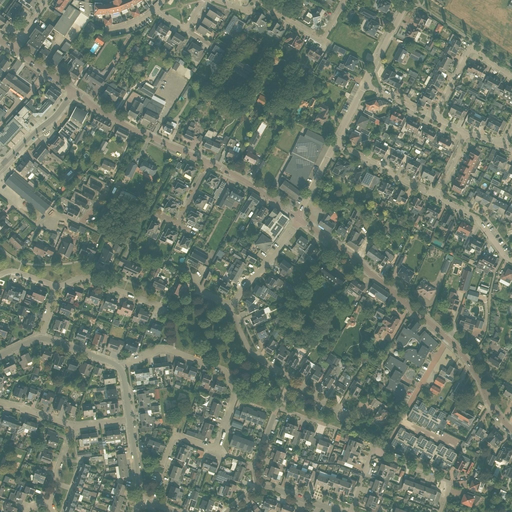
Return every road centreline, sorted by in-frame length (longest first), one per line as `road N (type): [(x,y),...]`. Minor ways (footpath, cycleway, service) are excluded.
road 1 (residential): [(162,465),(172,434),(216,449),(234,389),(220,367),(166,347),(119,367)]
road 2 (tertiary): [(446,338),(296,215)]
road 3 (residential): [(198,289),(191,275),(76,221),(98,196)]
road 4 (residential): [(342,417),(252,350),(232,305)]
road 5 (residential): [(457,449),(399,422),(446,338)]
road 6 (tertiary): [(206,162),(72,91)]
road 7 (residential): [(434,118),(470,50),(511,78)]
road 8 (residential): [(172,312),(87,278),(54,283)]
